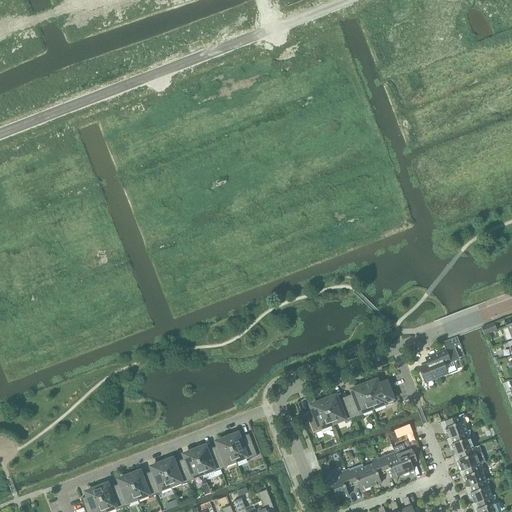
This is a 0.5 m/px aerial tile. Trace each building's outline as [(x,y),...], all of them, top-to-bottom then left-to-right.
[(494,323),(481,328),(484,335),(497,331),(494,323)] [(428,365),(419,368),(427,388),(427,387),(425,383),(447,374),(443,365),(450,362),(445,350),(429,356),(432,363),(428,365)] [(364,386),(373,409),(385,404),(385,407),(394,403),(386,381),(378,384),(376,381),(364,386)] [(361,413),(373,409),(364,386),(351,390),(353,394),(345,397),(353,419),(362,416),(361,413)] [(353,419),(345,397),(337,400),(336,396),(323,401),(332,424),(344,420),(345,422),(353,419)] [(320,429),(332,424),(323,401),(311,406),(312,410),(304,413),(312,435),(321,431),(320,429)] [(449,439),(466,432),(463,422),(463,415),(441,423),(443,430),(445,429),(449,439)] [(455,455),(473,448),(469,438),(469,432),(469,431),(466,432),(449,439),(447,439),(450,446),(451,446),(455,455)] [(227,438),(236,461),(246,458),(247,460),(257,456),(249,434),(239,438),(238,434),(227,438)] [(226,465),(236,461),(227,438),(216,442),(218,446),(212,448),(220,470),(227,468),(226,465)] [(394,452),(403,475),(414,471),(410,461),(416,459),(411,446),(394,452)] [(455,455),(453,456),(456,463),(458,462),(461,471),(482,463),(482,464),(485,463),(479,446),(475,447),(473,448),(455,455)] [(220,470),(212,448),(206,450),(205,447),(194,451),(203,474),(213,470),(214,473),(220,470)] [(193,478),(203,474),(194,451),(184,455),(185,459),(179,461),(188,483),(194,480),(193,478)] [(393,479),(403,475),(394,452),(378,459),(383,471),(389,469),(393,479)] [(188,483),(179,461),(174,463),(172,459),(162,463),(171,487),(180,483),(181,485),(188,483)] [(377,474),(383,471),(378,459),(372,461),(373,464),(363,468),(371,488),(381,484),(377,474)] [(161,490),(171,487),(162,463),(151,467),(152,471),(147,473),(155,495),(162,493),(161,490)] [(464,478),(468,488),(485,481),(482,471),(482,464),(482,463),(461,471),(460,472),(462,479),(464,478)] [(352,469),(346,471),(351,484),(356,482),(360,492),(371,488),(363,468),(362,465),(352,469)] [(140,472),(129,476),(138,499),(148,495),(149,498),(155,495),(147,473),(144,474),(142,471),(140,472)] [(345,486),(351,484),(346,471),(329,477),(338,500),(349,496),(345,486)] [(128,503),(138,499),(129,476),(118,480),(120,484),(114,486),(123,508),(129,505),(128,503)] [(474,504),(492,497),(488,487),(488,480),(485,481),(468,488),(466,488),(468,495),(470,494),(474,504)] [(123,508),(114,486),(108,488),(107,484),(96,489),(105,511),(115,508),(116,510),(123,508)] [(104,511),(105,511),(96,489),(86,493),(87,496),(81,499),(86,511),(104,511)] [(262,509),(256,511),(255,511),(275,511),(267,490),(258,493),(263,506),(262,509)] [(497,511),(494,503),(495,496),(494,496),(492,497),(474,504),(472,504),(475,511),(476,511),(477,511),(497,511)] [(241,498),(233,502),(236,511),(255,511),(256,511),(254,507),(246,511),(241,498)]
